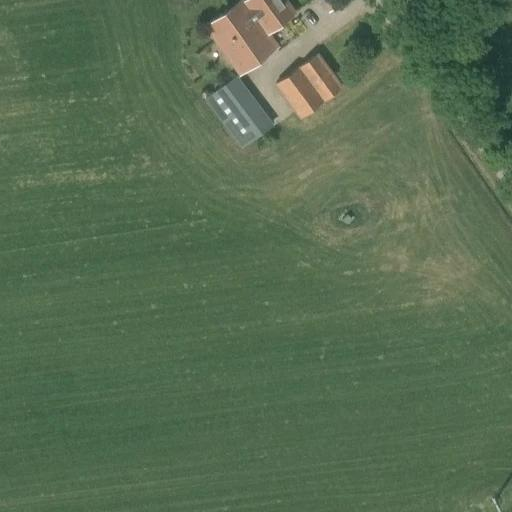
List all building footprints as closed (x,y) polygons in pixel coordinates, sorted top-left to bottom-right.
[(241,0),(240,0),(228,9),(236,19),(239,17),(248,29),(258,22),(267,34),(294,14),(284,0),(244,0),(243,1),(241,0)] [(236,19),(228,9),(206,26),(241,74),(277,47),(267,34),(258,22),(248,29),(239,17),(236,19)] [(316,54),(276,83),(300,116),(340,87),(316,54)] [(205,99),(241,147),(272,125),(236,76),(205,99)] [(346,214),(341,220),(345,224),(350,218),(346,214)]
